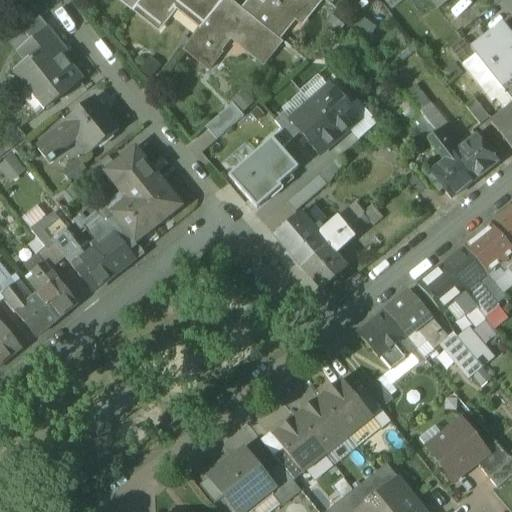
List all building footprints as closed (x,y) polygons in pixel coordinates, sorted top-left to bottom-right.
[(124,0),(136,9),(142,0),(124,0)] [(142,0),(136,9),(161,29),(179,7),(203,26),(223,0),(142,0)] [(223,0),(203,26),(181,53),(206,73),(218,58),(212,53),(229,32),(249,48),(245,53),(260,65),(279,42),(275,39),(241,11),(226,0),(223,0)] [(264,0),(266,1),(264,5),(257,0),(249,0),(241,11),(275,39),(295,13),(303,20),(317,2),(314,0),(264,0)] [(403,0),(385,0),(392,9),(404,0),(403,0)] [(428,0),(438,12),(452,0),(428,0)] [(511,42),(501,28),(471,51),(475,57),(511,103),(511,84),(511,82),(511,42)] [(82,84),(53,48),(59,43),(49,30),(19,54),(28,65),(16,75),(27,90),(34,84),(52,107),(82,84)] [(511,108),(511,103),(475,57),(462,68),(491,105),(496,100),(506,112),(507,113),(511,108)] [(349,109),(330,87),(310,104),(339,138),(349,130),(359,121),(349,109)] [(489,119),(474,100),(464,107),(480,126),(489,119)] [(96,101),(68,123),(69,124),(81,138),(93,154),(121,131),(96,101)] [(367,113),(357,102),(349,109),(359,121),(367,113)] [(233,104),(206,128),(217,141),(223,136),(244,117),(233,104)] [(339,138),(310,104),(292,121),(291,122),(301,133),(320,155),(339,138)] [(511,108),(507,113),(506,112),(491,124),(511,151),(511,108)] [(244,117),(223,136),(236,150),(261,127),(249,113),(244,117)] [(292,121),(285,113),(275,122),(291,142),(301,133),(291,122),(292,121)] [(378,125),(367,113),(359,121),(349,130),(359,141),(378,125)] [(69,124),(38,148),(52,165),(54,164),(55,165),(58,162),(55,159),(81,138),(69,124)] [(463,150),(446,128),(437,136),(454,157),(463,150)] [(19,130),(2,145),(9,154),(27,140),(19,130)] [(454,157),(437,136),(429,142),(446,163),(454,157)] [(463,150),(454,157),(475,182),(497,165),(477,139),(463,150)] [(30,143),(18,153),(24,160),(36,149),(30,143)] [(297,166),(278,145),(273,150),(287,166),(280,172),(284,177),(297,166)] [(273,150),(256,165),(270,181),(280,172),(287,166),(273,150)] [(139,153),(110,175),(131,202),(113,216),(116,220),(136,245),(183,207),(139,153)] [(236,166),(226,154),(215,164),(225,176),(236,166)] [(0,166),(11,183),(27,172),(16,155),(0,165),(0,166)] [(446,163),(433,174),(453,200),(475,182),(454,157),(446,163)] [(78,163),(64,175),(72,186),(87,173),(78,163)] [(256,165),(254,163),(228,184),(250,210),(276,188),(270,181),(256,165)] [(311,183),(287,204),(296,213),(319,193),(311,183)] [(75,187),(59,200),(77,223),(93,210),(75,187)] [(374,207),(365,212),(373,225),(382,219),(374,207)] [(97,212),(84,222),(90,229),(103,219),(97,212)] [(353,212),(342,221),(348,228),(359,219),(353,212)] [(359,219),(348,228),(355,236),(371,223),(364,214),(359,219)] [(511,214),(493,229),(511,252),(511,214)] [(301,216),(275,239),(301,269),(327,246),(320,237),(301,216)] [(103,219),(90,229),(101,243),(104,247),(117,236),(108,226),(103,219)] [(136,245),(116,220),(108,226),(117,236),(129,251),(136,245)] [(340,220),(320,237),(327,246),(348,228),(342,221),(340,220)] [(59,240),(45,223),(33,233),(47,251),(55,244),(59,240)] [(348,228),(327,246),(336,256),(356,238),(355,236),(348,228)] [(511,252),(493,229),(465,251),(486,276),(496,268),(511,255),(511,252)] [(59,240),(55,244),(61,253),(74,243),(67,234),(59,240)] [(104,247),(96,254),(114,276),(135,259),(129,251),(117,236),(104,247)] [(83,254),(74,243),(61,253),(75,270),(88,260),(83,254)] [(101,243),(92,249),(96,254),(104,247),(101,243)] [(327,246),(301,269),(321,292),(347,270),(335,256),(336,256),(327,246)] [(91,248),(83,254),(88,260),(96,254),(92,249),(91,248)] [(465,251),(443,269),(463,294),(486,276),(465,251)] [(88,260),(75,270),(93,293),(114,276),(96,254),(88,260)] [(511,255),(496,268),(502,276),(511,268),(511,255)] [(40,257),(27,267),(33,275),(46,265),(40,257)] [(46,265),(33,275),(47,292),(59,282),(46,265)] [(511,268),(502,276),(505,278),(509,274),(511,276),(511,268)] [(443,269),(416,291),(437,315),(453,302),(463,294),(443,269)] [(486,276),(463,294),(476,308),(484,318),(485,320),(498,308),(478,284),(487,277),(486,276)] [(47,292),(39,298),(58,322),(78,305),(59,282),(47,292)] [(31,304),(18,287),(5,297),(19,314),(31,304)] [(463,294),(453,302),(466,317),(476,308),(463,294)] [(431,320),(410,295),(385,315),(407,339),(431,320)] [(31,304),(19,314),(38,338),(58,322),(39,298),(31,304)] [(484,318),(476,308),(466,317),(474,327),(484,318)] [(385,315),(359,336),(380,361),(396,348),(407,339),(385,315)] [(442,332),(431,320),(407,339),(407,340),(417,332),(434,352),(445,342),(439,335),(442,332)] [(1,327),(0,326),(0,367),(22,350),(2,326),(1,327)] [(479,342),(469,331),(458,340),(467,351),(479,342)] [(407,340),(407,339),(396,348),(406,360),(412,356),(417,351),(407,340)] [(458,340),(445,351),(471,381),(483,371),(467,351),(458,340)] [(396,348),(380,361),(390,373),(406,360),(396,348)] [(426,361),(417,351),(412,356),(420,366),(426,361)] [(342,382),(319,401),(349,438),(372,420),(342,382)] [(378,383),(366,392),(381,411),(393,401),(378,383)] [(319,401),(296,419),(326,456),(349,438),(319,401)] [(326,456),(296,419),(272,438),(283,451),(302,475),(326,456)] [(463,421),(439,440),(443,445),(431,454),(454,483),(478,464),(489,455),(486,451),(463,421)] [(511,460),(511,458),(497,442),(486,451),(489,455),(478,464),(490,479),(490,478),(511,460)] [(302,475),(283,451),(274,458),(279,465),(293,483),(302,475)] [(265,477),(245,452),(210,480),(235,511),(245,511),(270,493),(274,489),(265,477)] [(76,465),(52,484),(64,500),(88,480),(76,465)] [(293,483),(279,465),(265,477),(274,489),(270,493),(282,509),(301,493),(293,483)] [(423,511),(387,466),(329,511),(423,511)]
